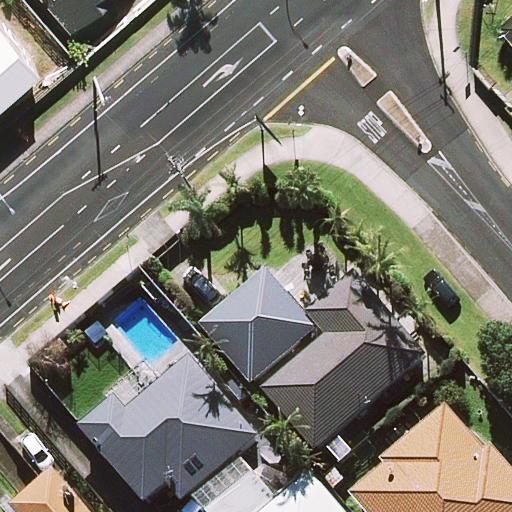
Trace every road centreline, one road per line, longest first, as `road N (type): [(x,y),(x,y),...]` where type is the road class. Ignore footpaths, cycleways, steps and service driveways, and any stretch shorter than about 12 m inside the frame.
road 1 (tertiary): [(310,4),(0,266)]
road 2 (residential): [(511,244),(310,4)]
